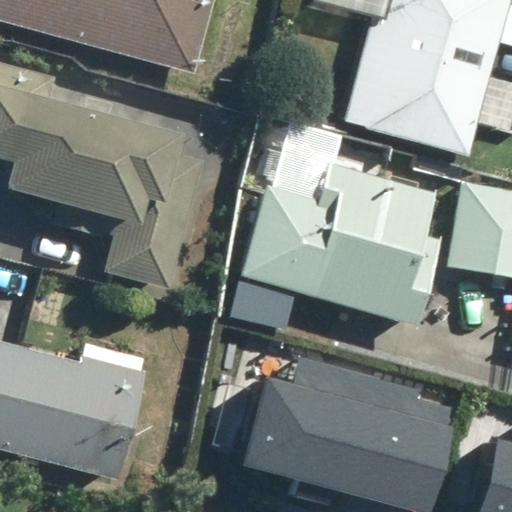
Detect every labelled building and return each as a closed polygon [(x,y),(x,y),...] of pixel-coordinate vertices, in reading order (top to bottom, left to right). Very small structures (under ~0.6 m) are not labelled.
[(0,0),(0,28),(183,84),(208,0),(0,0)] [(299,0),(296,12),(349,25),(321,131),(453,165),(462,129),(493,137),(507,81),(477,74),(484,48),(511,55),(511,4),(502,2),(502,0),(299,0)] [(0,204),(121,241),(125,226),(134,229),(162,138),(105,120),(109,106),(80,97),(77,106),(43,96),(47,83),(0,68),(0,204)] [(407,238),(419,199),(297,163),(287,197),(246,184),(217,284),(404,338),(431,246),(407,238)] [(511,195),(452,184),(435,273),(511,287),(511,195)] [(73,346),(68,366),(0,348),(0,464),(109,493),(143,364),(73,346)] [(228,374),(200,473),(252,487),(248,505),(274,511),(317,511),(319,506),(340,511),(394,511),(418,426),(228,374)] [(511,511),(511,452),(460,438),(439,511),(511,511)]
